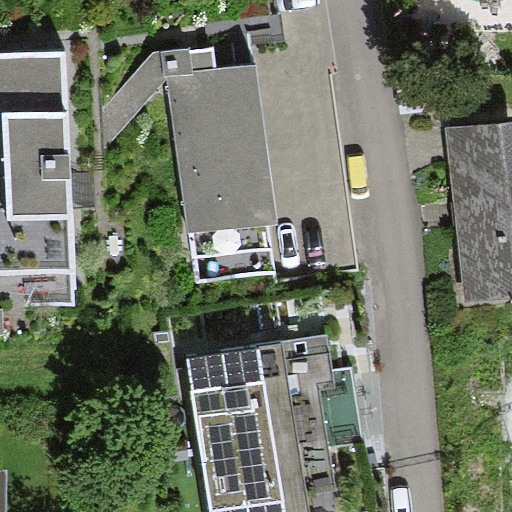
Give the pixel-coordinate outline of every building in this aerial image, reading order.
[(511,0),(424,0),(425,22),(511,21),(511,0)] [(154,55),(103,113),(105,147),(165,79),(215,73),(213,49),(154,55)] [(0,274),(72,272),(64,55),(0,57),(0,274)] [(281,226),(259,67),(215,73),(165,79),(192,281),(273,271),(267,228),(281,226)] [(454,116),(468,293),(511,288),(511,140),(505,141),(503,112),(454,116)] [(352,366),(331,369),(325,334),(186,355),(209,511),(315,511),(313,493),(340,489),(334,447),(364,442),(352,366)] [(0,511),(9,511),(10,473),(0,472),(0,511)]
